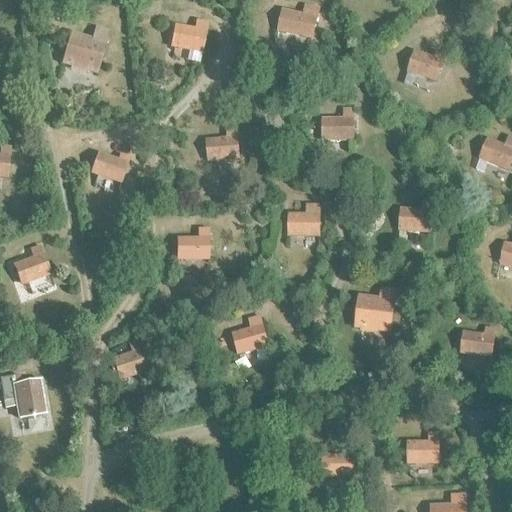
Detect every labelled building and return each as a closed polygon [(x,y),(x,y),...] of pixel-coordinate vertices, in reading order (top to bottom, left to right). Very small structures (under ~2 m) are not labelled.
[(304,8),(302,18),(312,20),(315,10),(304,8)] [(279,35),(308,41),(312,20),(302,18),(283,13),(279,35)] [(195,22),(193,31),(205,34),(207,24),(195,22)] [(175,28),(170,50),(201,56),(205,34),(193,31),(175,28)] [(70,37),(62,65),(71,68),(71,70),(80,73),(81,70),(96,75),(107,35),(94,31),(91,43),(70,37)] [(434,54),(432,60),(444,64),(446,58),(434,54)] [(415,55),(407,77),(436,86),(444,64),(432,60),(415,55)] [(322,124),(323,145),(353,145),(353,114),(343,114),(343,124),(322,124)] [(225,141),(206,143),(209,166),(239,162),(235,132),(225,133),(225,141)] [(488,143),(479,164),(508,176),(511,165),(511,139),(508,138),(503,149),(488,143)] [(0,181),(7,182),(10,154),(0,153),(0,181)] [(99,156),(91,178),(120,188),(127,167),(117,163),(99,156)] [(119,156),(117,163),(127,167),(130,160),(119,156)] [(398,235),(430,238),(432,207),(422,206),(421,215),(400,214),(398,235)] [(307,216),(289,216),(289,240),(320,241),(320,207),(307,207),(307,216)] [(176,242),(176,264),(208,264),(208,242),(197,242),(176,242)] [(33,262),(14,269),(22,290),(51,279),(43,258),(39,247),(29,251),(33,262)] [(499,269),(511,271),(511,249),(504,248),(499,269)] [(359,300),(355,329),(361,330),(361,333),(377,335),(377,332),(390,334),(394,305),(395,293),(381,292),(379,303),(359,300)] [(260,318),(248,321),(251,332),(263,329),(260,318)] [(233,337),(239,359),(269,351),(263,329),(251,332),(233,337)] [(484,330),(483,339),(495,341),(496,331),(484,330)] [(461,358),(492,362),(495,341),(483,339),(464,336),(461,358)] [(133,356),(114,363),(121,384),(149,375),(140,344),(130,347),(133,356)] [(13,381),(1,383),(5,405),(16,404),(19,423),(22,435),(49,430),(47,418),(41,384),(15,389),(13,381)] [(409,463),(439,463),(439,440),(431,440),(430,445),(409,444),(409,463)] [(324,476),(354,476),(354,454),(345,454),(345,458),(324,458),(324,476)] [(451,509),(430,510),(430,511),(464,511),(464,498),(451,499),(451,509)]
